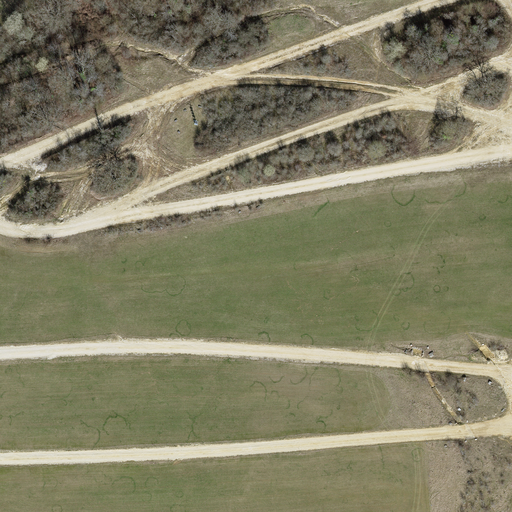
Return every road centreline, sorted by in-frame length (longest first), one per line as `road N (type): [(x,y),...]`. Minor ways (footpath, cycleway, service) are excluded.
road 1 (track): [(0,228),(44,233),(103,218),(179,178),(511,59)]
road 2 (track): [(511,371),(208,347),(0,354)]
road 3 (track): [(0,459),(511,429)]
road 4 (track): [(0,165),(133,106),(439,0)]
road 5 (track): [(511,151),(103,218)]
road 6 (track): [(217,80),(314,81),(511,123)]
